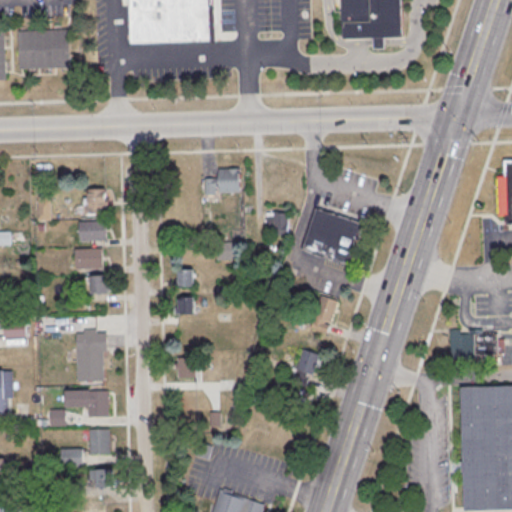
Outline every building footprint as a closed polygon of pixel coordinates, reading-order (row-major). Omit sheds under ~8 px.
[(212,0),(214,41),(132,44),(130,0),(212,0)] [(344,0),(402,0),(403,37),(386,37),(386,49),(375,49),(375,38),(346,39),(344,0)] [(19,32),(70,30),(71,68),(20,70),(19,32)] [(511,160),(511,222),(508,223),(508,215),(500,215),(499,176),(507,176),(506,161),(511,160)] [(240,168),(218,168),(218,179),(205,179),(205,193),(240,193),(240,168)] [(85,189),(85,213),(106,213),(106,189),(85,189)] [(51,196),(37,196),(37,219),(51,219),(51,196)] [(317,209),(364,224),(351,266),(304,251),(317,209)] [(289,212),(267,212),(267,235),(289,235),(289,212)] [(80,222),(107,221),(108,241),(81,242),(80,222)] [(218,259),(237,259),(237,242),(218,242),(218,259)] [(76,250),(103,249),(104,268),(77,269),(76,250)] [(194,286),(194,268),(178,268),(178,286),(194,286)] [(109,275),(89,275),(89,294),(109,294),(109,275)] [(328,329),(339,301),(322,294),(311,323),(328,329)] [(195,314),(194,297),(177,297),(177,314),(195,314)] [(452,358),(451,331),(461,330),(461,334),(471,334),(471,330),(484,330),(484,335),(498,334),(498,340),(505,340),(505,357),(452,358)] [(77,334),(108,333),(109,352),(104,352),(105,381),(79,382),(77,334)] [(298,370),(319,375),(324,354),(303,349),(298,370)] [(196,377),(196,357),(177,357),(177,377),(196,377)] [(0,371),(13,371),(14,398),(9,398),(9,412),(0,412),(0,371)] [(465,511),(462,389),(511,387),(511,510),(465,511)] [(82,393),(109,392),(110,416),(90,417),(90,406),(82,407),(82,393)] [(90,430),(110,430),(111,454),(91,455),(90,430)] [(97,471),(114,470),(114,488),(98,489),(97,471)] [(213,511),(220,491),(265,506),(263,511),(213,511)]
